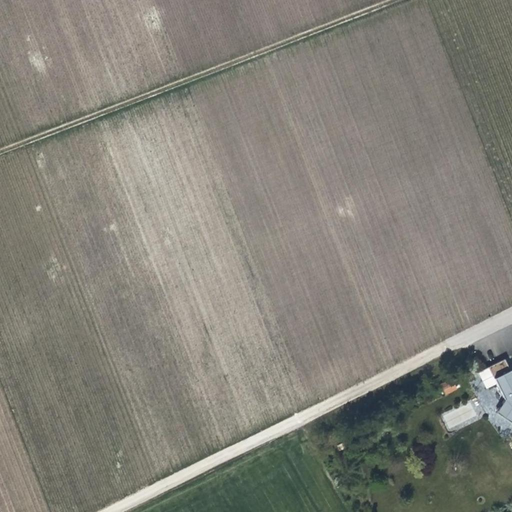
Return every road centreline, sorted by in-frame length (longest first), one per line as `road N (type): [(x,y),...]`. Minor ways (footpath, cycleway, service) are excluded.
road 1 (track): [(110,511),(492,326)]
road 2 (track): [(393,0),(0,152)]
